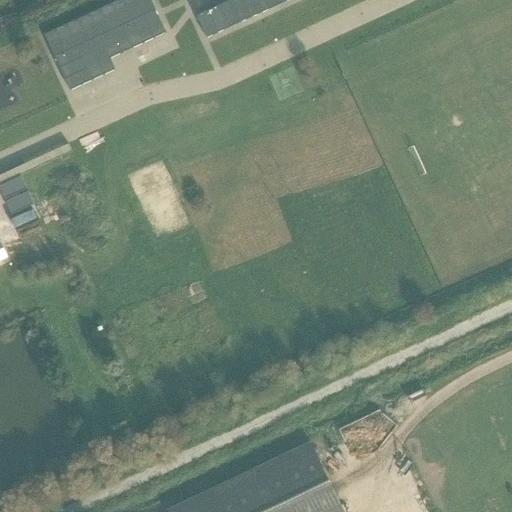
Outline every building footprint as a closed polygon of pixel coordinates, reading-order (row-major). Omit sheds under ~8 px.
[(151,0),(120,0),(45,35),(71,91),(116,70),(111,59),(167,33),(151,0)] [(232,0),(197,16),(208,39),(252,18),(243,0),(232,0)] [(286,3),(291,0),(243,0),(252,18),(286,3)] [(28,190),(22,177),(0,186),(6,200),(28,190)] [(13,215),(35,205),(29,192),(7,202),(13,215)] [(344,511),(312,444),(169,511),(344,511)]
